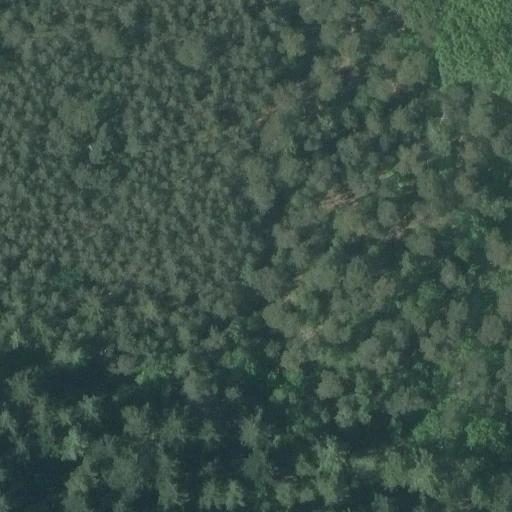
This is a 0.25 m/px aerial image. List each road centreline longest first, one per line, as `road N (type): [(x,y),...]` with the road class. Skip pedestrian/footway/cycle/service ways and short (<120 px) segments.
road 1 (unknown): [(511,192),(331,326),(289,347),(135,294),(0,264)]
road 2 (unknown): [(289,347),(221,417),(220,471),(240,511)]
